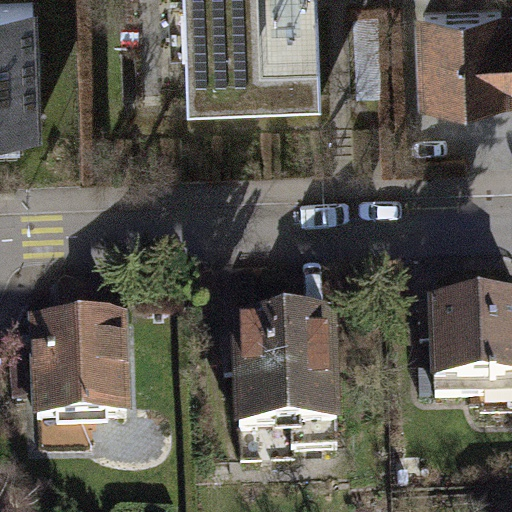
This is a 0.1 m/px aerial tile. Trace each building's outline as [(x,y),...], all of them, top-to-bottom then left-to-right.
[(183,0),(188,104),(323,99),(318,0),(183,0)] [(0,5),(0,127),(39,126),(35,4),(0,5)] [(499,9),(428,11),(431,102),(508,100),(508,91),(511,90),(511,17),(499,18),(499,9)] [(511,312),(436,315),(438,397),(484,395),(484,385),(511,383),(511,312)] [(126,326),(34,329),(37,426),(128,423),(126,326)] [(334,327),(237,329),(240,436),(291,435),(292,454),(337,453),(334,327)]
